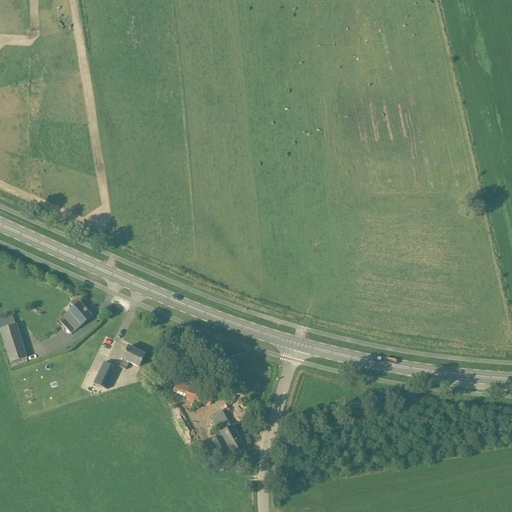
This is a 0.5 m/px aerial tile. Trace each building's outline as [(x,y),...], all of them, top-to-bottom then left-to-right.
[(62,318),(74,332),(91,317),(79,303),(62,318)] [(27,363),(26,358),(27,358),(16,325),(0,329),(0,334),(9,364),(10,363),(11,367),(27,363)] [(125,370),(129,363),(138,368),(145,355),(128,347),(122,360),(118,367),(125,370)] [(93,383),(107,390),(117,369),(103,362),(93,383)] [(213,394),(190,386),(189,387),(176,383),(175,385),(172,393),(185,398),(194,401),(197,402),(209,407),(213,395),(213,394)] [(218,427),(221,433),(220,434),(215,437),(222,450),(227,447),(231,454),(233,453),(234,456),(243,451),(242,448),(243,447),(236,435),(244,431),(239,422),(230,426),(227,421),(218,427)]
